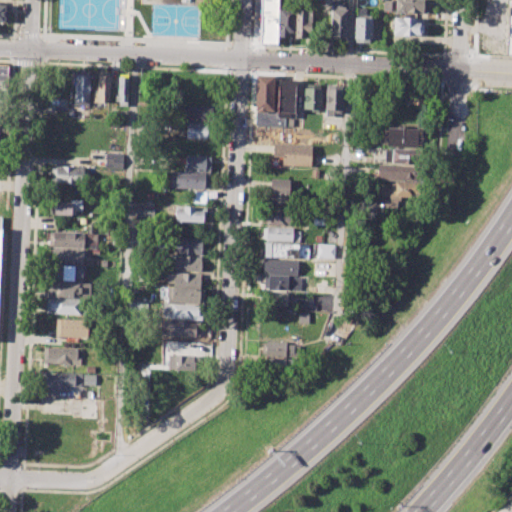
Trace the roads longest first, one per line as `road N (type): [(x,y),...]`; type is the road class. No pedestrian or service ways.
road 1 (residential): [(243,0),(223,385),(88,480)]
road 2 (residential): [(30,0),(7,511)]
road 3 (tertiary): [(0,46),(459,71)]
road 4 (motorway): [(511,212),(400,358),(225,511)]
road 5 (motorway): [(417,511),(511,399)]
